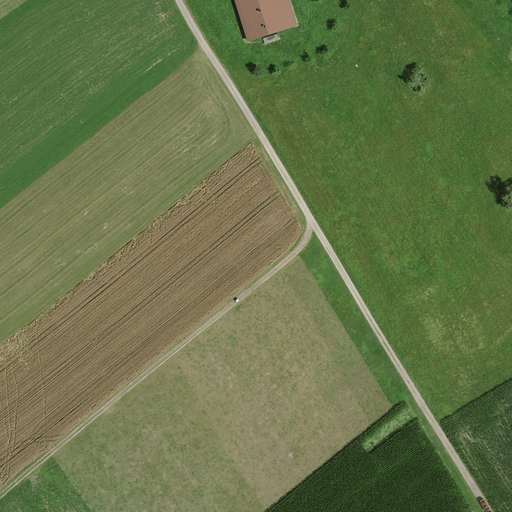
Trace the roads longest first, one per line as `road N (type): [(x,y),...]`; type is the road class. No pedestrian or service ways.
road 1 (track): [(0,499),(302,246),(309,218)]
road 2 (track): [(309,218),(488,511)]
road 3 (track): [(178,0),(309,218)]
